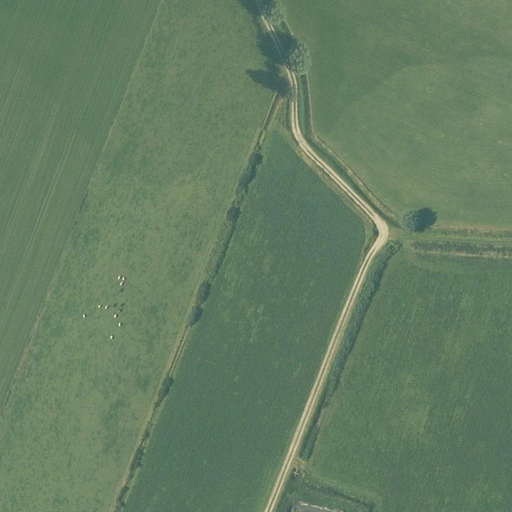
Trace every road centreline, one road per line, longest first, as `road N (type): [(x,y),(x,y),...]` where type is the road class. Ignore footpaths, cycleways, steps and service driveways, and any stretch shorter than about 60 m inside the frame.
road 1 (track): [(385,227),(277,511)]
road 2 (track): [(259,0),(286,57),(302,146),(385,227)]
road 3 (track): [(511,231),(407,237),(385,227)]
